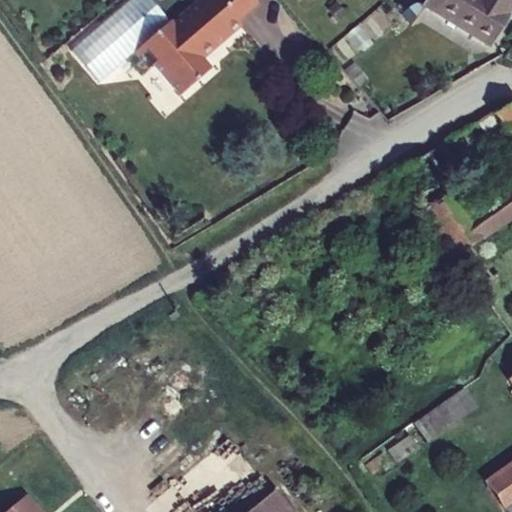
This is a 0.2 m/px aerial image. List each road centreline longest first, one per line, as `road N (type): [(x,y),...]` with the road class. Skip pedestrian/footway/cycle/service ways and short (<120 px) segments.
road 1 (residential): [(0,367),(180,278),(477,92),(511,83)]
road 2 (track): [(370,511),(180,278)]
